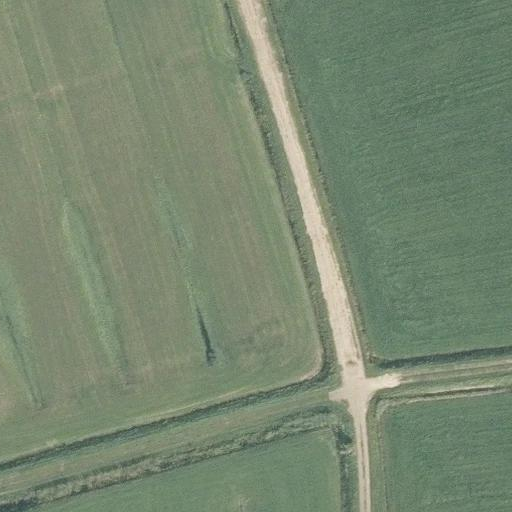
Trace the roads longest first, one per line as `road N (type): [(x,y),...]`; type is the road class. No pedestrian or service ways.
road 1 (track): [(356,388),(245,0)]
road 2 (track): [(356,388),(0,485)]
road 3 (track): [(356,388),(511,365)]
road 4 (unclassified): [(364,511),(356,388)]
